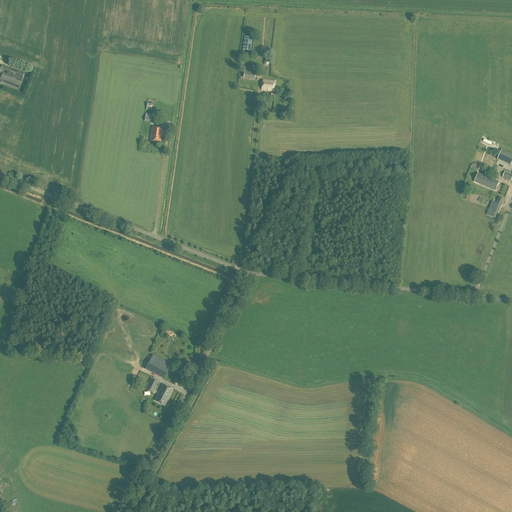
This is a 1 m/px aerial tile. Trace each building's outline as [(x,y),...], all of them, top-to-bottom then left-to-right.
[(251,51),(253,38),(244,37),(242,49),(251,51)] [(0,79),(0,78),(0,85),(17,92),(24,74),(2,66),(0,70),(0,73),(2,75),(0,79)] [(254,80),(255,72),(244,71),(243,78),(254,80)] [(273,92),(274,82),(262,80),(261,90),(273,92)] [(160,143),(162,129),(152,127),(150,141),(160,143)] [(511,165),(511,161),(511,154),(502,150),(497,159),(511,165)] [(511,181),(511,177),(511,174),(505,172),(502,177),(511,181)] [(486,186),(489,178),(478,174),(474,182),(486,186)] [(489,178),(486,186),(495,190),(499,182),(489,178)] [(496,219),(504,199),(498,197),(496,203),(492,201),(487,215),(496,219)] [(171,364),(153,355),(148,363),(167,372),(171,364)] [(158,382),(152,379),(147,388),(154,392),(158,382)] [(165,406),(173,390),(162,384),(157,396),(154,401),(165,406)]
